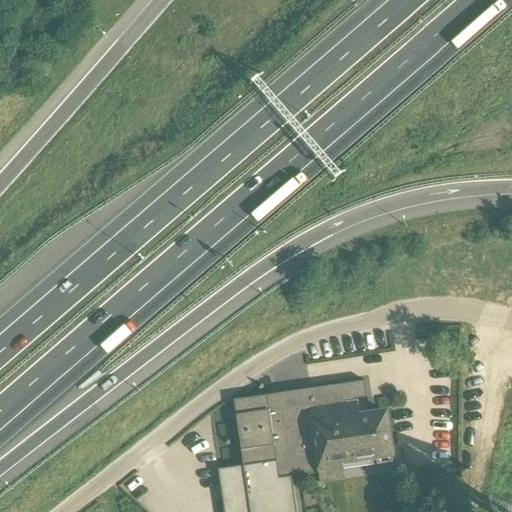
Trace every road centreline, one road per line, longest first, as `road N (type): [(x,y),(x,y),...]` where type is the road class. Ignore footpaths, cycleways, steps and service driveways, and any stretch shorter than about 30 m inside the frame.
road 1 (motorway): [(0,422),(487,0)]
road 2 (motorway): [(0,470),(199,314),(311,239),(405,204),(511,190)]
road 3 (motorway): [(399,0),(0,344)]
road 4 (unclassified): [(73,511),(105,474),(207,399),(318,333),(445,310),(511,318)]
road 5 (motorway): [(157,0),(0,180)]
road 6 (track): [(511,327),(471,440),(469,511)]
